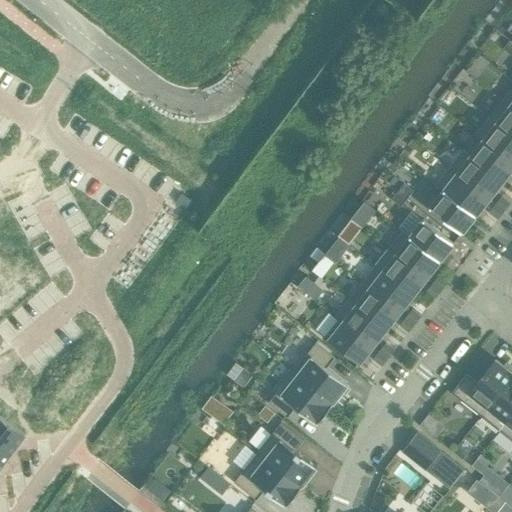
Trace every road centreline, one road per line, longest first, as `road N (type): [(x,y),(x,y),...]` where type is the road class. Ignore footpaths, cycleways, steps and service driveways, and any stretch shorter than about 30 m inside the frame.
road 1 (residential): [(21,511),(125,362),(24,163),(38,123),(92,40)]
road 2 (unclassified): [(92,40),(171,99),(202,104),(234,86),(303,0)]
road 3 (residential): [(339,511),(365,441),(481,299)]
